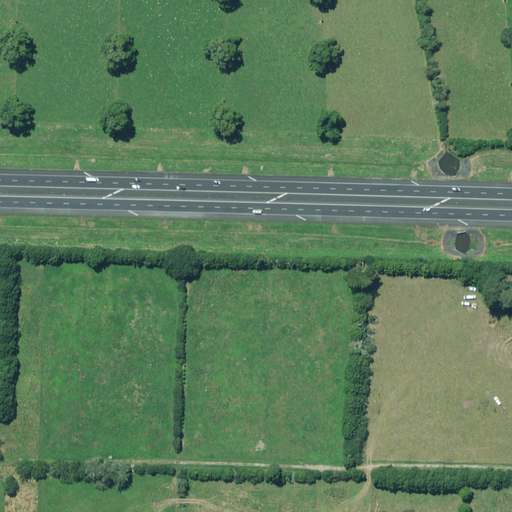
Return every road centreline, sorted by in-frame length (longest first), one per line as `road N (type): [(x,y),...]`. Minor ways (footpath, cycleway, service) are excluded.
road 1 (motorway): [(511,219),(0,205)]
road 2 (motorway): [(0,181),(511,194)]
